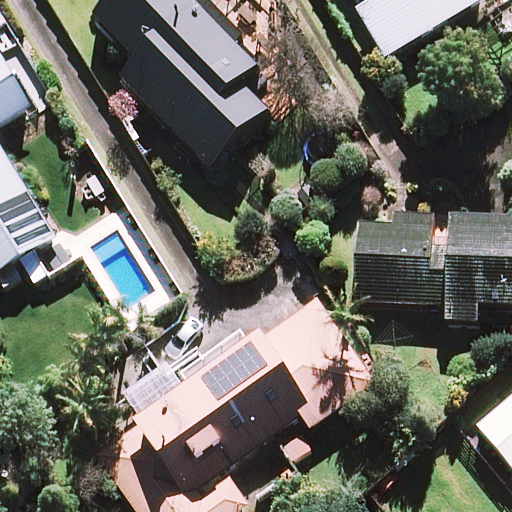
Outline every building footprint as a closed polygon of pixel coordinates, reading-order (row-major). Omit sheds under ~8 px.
[(107,0),(103,4),(112,12),(97,26),(142,70),(125,87),(214,175),(273,115),(246,88),(259,74),(183,0),(107,0)] [(362,0),(370,12),(360,18),(387,65),(501,0),(362,0)] [(0,280),(9,296),(31,282),(36,290),(72,268),(0,151),(0,138),(50,108),(26,70),(11,80),(0,62),(0,280)] [(511,228),(362,220),(357,311),(446,316),(445,330),(479,332),(480,316),(511,317),(511,228)] [(295,481),(289,472),(315,454),(306,441),(368,398),(309,312),(210,381),(212,385),(101,463),(134,511),(249,511),(232,486),(244,477),(263,503),(295,481)] [(511,404),(477,434),(511,475),(511,404)]
